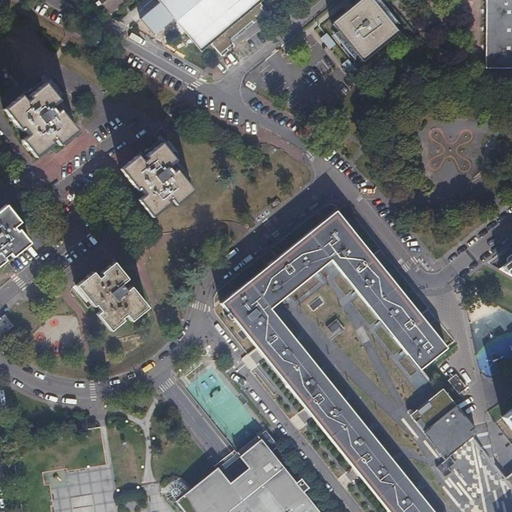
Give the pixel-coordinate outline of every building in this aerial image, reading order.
[(122,2),(124,0),(98,0),(111,15),(121,6),(119,5),(122,2)] [(212,44),(218,50),(223,57),(237,46),(234,42),(267,16),(262,7),(269,0),(162,0),(147,13),(160,28),(163,29),(170,23),(171,19),(169,17),(171,15),(202,52),(212,44)] [(362,0),(333,25),(364,62),(399,32),(371,0),(362,0)] [(511,0),(485,0),(486,68),(511,67),(511,0)] [(326,33),(320,38),(328,49),(334,44),(326,33)] [(21,96),(4,109),(20,130),(22,128),(27,135),(21,140),(35,156),(51,144),(49,142),(54,139),(58,145),(75,131),(58,110),(54,113),(50,107),(58,100),(44,83),(28,96),(29,99),(25,102),(21,96)] [(83,150),(94,143),(91,138),(80,145),(83,150)] [(121,169),(138,190),(139,189),(144,195),(138,199),(152,216),(168,203),(166,201),(170,198),(175,204),(192,190),(175,170),(172,172),(167,167),(175,160),(161,143),(145,156),(147,159),(143,161),(138,155),(121,169)] [(0,259),(3,258),(1,255),(7,251),(12,257),(28,243),(15,228),(14,229),(11,224),(17,220),(3,203),(0,205),(0,259)] [(354,289),(370,308),(384,326),(419,368),(446,347),(367,250),(362,244),(350,228),(335,210),(332,213),(273,261),(264,268),(221,304),(228,313),(225,315),(229,320),(232,317),(258,350),(261,353),(263,356),(306,409),(309,413),(311,416),(355,469),(357,472),(359,475),(389,511),(435,511),(398,465),(310,356),(271,308),(331,260),(354,289)] [(511,254),(498,266),(511,274),(511,254)] [(149,306),(141,295),(132,285),(129,288),(124,281),(129,277),(116,260),(100,273),(102,275),(98,278),(93,272),(76,286),(93,307),(97,304),(102,310),(96,314),(110,331),(126,318),(124,317),(128,313),(133,319),(149,306)] [(497,511),(511,501),(511,482),(508,477),(476,438),(464,447),(443,464),(406,417),(438,392),(419,368),(384,326),(370,308),(354,289),(331,260),(271,308),(310,356),(398,465),(435,511),(497,511)] [(0,333),(1,335),(7,330),(13,326),(4,315),(0,318),(0,333)] [(456,373),(452,376),(448,380),(450,382),(459,376),(456,373)] [(459,376),(450,382),(461,396),(469,389),(459,376)] [(476,438),(438,392),(406,417),(443,464),(464,447),(476,438)] [(270,432),(262,437),(272,450),(280,445),(270,432)] [(175,490),(186,506),(190,511),(323,511),(305,490),(297,480),(272,450),(262,437),(259,434),(239,450),(251,466),(233,480),(220,464),(195,485),(194,482),(191,478),(188,475),(186,474),(181,473),(176,474),(172,475),(169,477),(165,482),(164,488),(164,492),(175,490)] [(302,476),(297,480),(305,490),(311,486),(302,476)]
